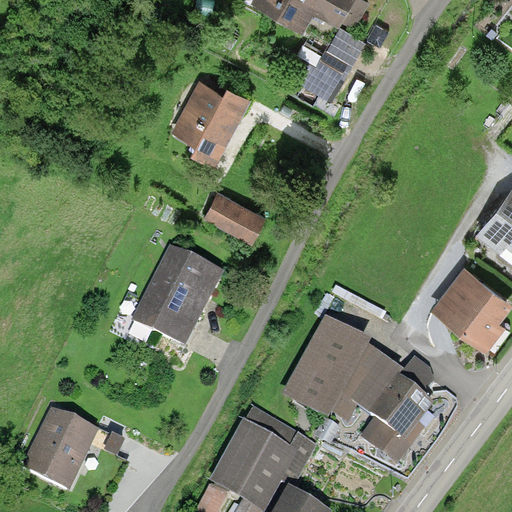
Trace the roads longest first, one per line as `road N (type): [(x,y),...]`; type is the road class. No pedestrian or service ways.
road 1 (residential): [(439,0),(336,158),(286,275),(147,511)]
road 2 (tertiary): [(511,380),(413,511)]
